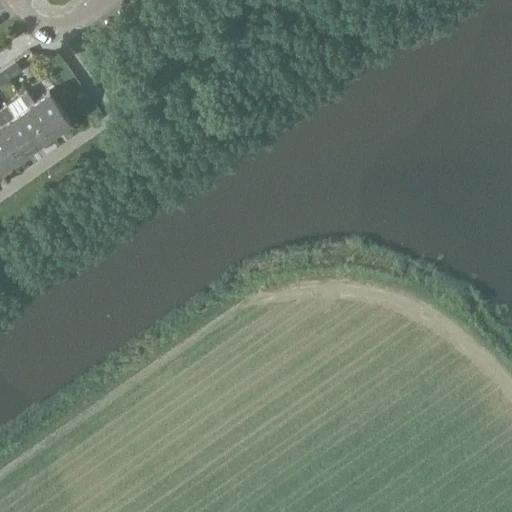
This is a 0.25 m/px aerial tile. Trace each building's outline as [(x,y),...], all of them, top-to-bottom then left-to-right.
[(2,67),(8,76),(21,67),(14,58),(2,67)] [(0,81),(8,76),(2,67),(0,68),(0,81)] [(27,103),(48,133),(69,118),(48,88),(32,99),(26,89),(19,94),(26,104),(27,103)] [(0,107),(0,108),(27,148),(48,133),(27,103),(26,104),(12,114),(5,104),(0,107)] [(0,152),(7,162),(27,148),(6,118),(0,108),(0,152)]
